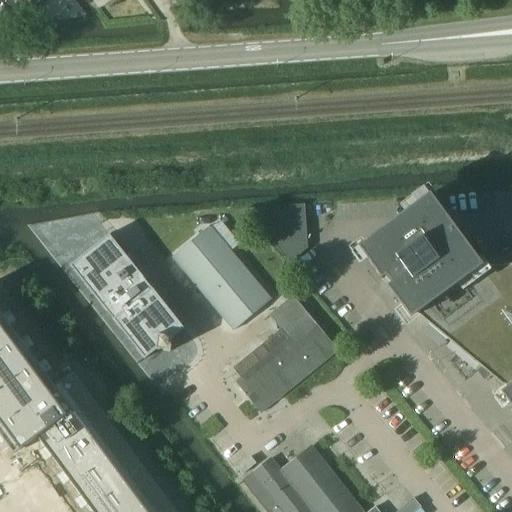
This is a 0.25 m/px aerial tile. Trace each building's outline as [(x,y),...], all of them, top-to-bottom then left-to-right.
[(15,0),(22,9),(32,0),(15,0)] [(451,224),(429,195),(382,229),(357,248),(381,280),(384,278),(390,285),(386,288),(410,320),(417,315),(486,372),(506,389),(499,393),(511,410),(511,264),(483,267),(482,267),(451,224)] [(304,205),(245,210),(290,264),(308,249),(304,205)] [(211,226),(173,256),(233,331),(271,300),(211,226)] [(108,235),(69,266),(144,360),(155,351),(170,353),(172,338),(183,329),(108,235)] [(292,297),(269,316),(275,324),(299,305),(292,297)] [(240,379),(235,383),(260,414),(337,352),(299,305),(275,324),(280,331),(288,340),(240,379)] [(0,328),(0,426),(20,453),(37,439),(91,511),(152,511),(73,407),(64,414),(0,328)] [(280,331),(233,369),(240,379),(288,340),(280,331)] [(271,459),(243,481),(266,511),(373,511),(372,510),(369,511),(362,511),(311,447),(281,471),(271,459)]
